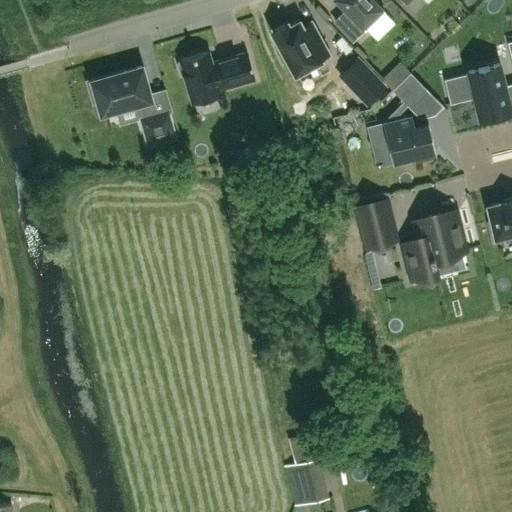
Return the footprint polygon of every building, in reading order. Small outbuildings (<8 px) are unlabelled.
[(337,0),(347,11),(335,22),(336,23),(353,41),(384,10),(374,0),(337,0)] [(319,59),(327,54),(311,24),(302,28),(298,21),(288,27),(287,23),(272,31),(295,73),(319,60),(319,59)] [(211,62),(208,51),(180,59),(181,61),(177,62),(180,75),(184,74),(193,102),(220,94),(218,88),(255,78),(247,52),(211,62)] [(387,88),(359,60),(342,77),(370,105),(387,88)] [(499,63),(468,71),(479,117),(510,109),(499,63)] [(150,98),(141,65),(87,80),(93,101),(97,100),(101,112),(138,101),(142,117),(140,118),(148,144),(175,137),(167,110),(153,114),(148,99),(150,98)] [(411,107),(429,91),(410,72),(393,88),(411,107)] [(416,160),(434,155),(428,133),(427,133),(425,122),(428,122),(427,120),(412,124),(410,116),(367,127),(372,144),(388,140),(394,160),(415,155),(416,160)] [(274,141),(255,146),(259,161),(278,155),(274,141)] [(511,197),(501,201),(502,202),(487,206),(491,220),(487,221),(492,242),(511,236),(511,234),(511,233),(511,232),(511,197)] [(357,206),(366,245),(395,238),(386,199),(357,206)] [(403,243),(412,278),(436,272),(432,257),(465,249),(455,210),(413,220),(418,239),(403,243)] [(296,447),(298,459),(320,456),(318,444),(296,447)] [(300,489),(327,483),(322,457),(294,462),(300,489)] [(0,511),(10,511),(11,503),(0,502),(0,511)]
